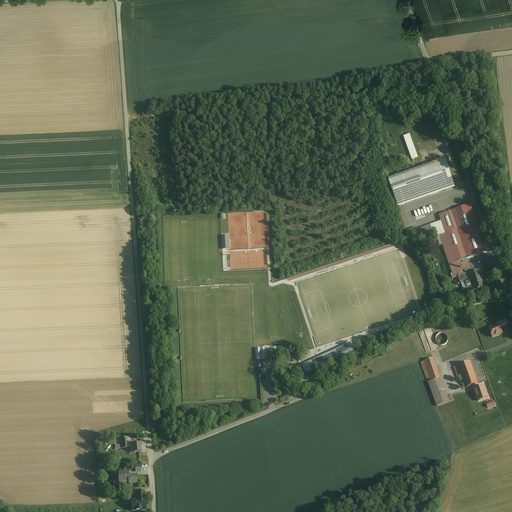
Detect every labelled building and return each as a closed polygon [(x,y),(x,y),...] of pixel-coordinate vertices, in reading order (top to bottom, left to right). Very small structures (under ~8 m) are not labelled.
[(403,137),(412,160),(418,158),(409,135),(403,137)] [(445,160),(388,180),(398,209),(455,189),(445,160)] [(466,206),(439,215),(441,222),(445,233),(445,234),(439,236),(449,265),(458,262),(483,253),(466,206)] [(441,222),(417,230),(421,242),(439,236),(445,234),(445,233),(441,222)] [(458,262),(449,265),(452,274),(453,273),(455,278),(458,277),(462,276),(458,262)] [(478,271),(471,274),(471,273),(462,276),(458,277),(460,283),(469,280),(471,287),(466,289),(469,295),(473,294),(474,294),(474,295),(478,294),(477,290),(484,287),(478,271)] [(454,317),(448,319),(455,338),(461,336),(454,317)] [(505,320),(496,323),(497,326),(499,325),(500,328),(507,325),(505,320)] [(497,326),(489,329),(492,338),(502,334),(500,328),(499,325),(497,326)] [(445,340),(447,340),(446,333),(438,335),(440,344),(445,343),(445,340)] [(463,340),(439,350),(444,362),(477,348),(474,339),(465,343),(463,340)] [(350,345),(340,349),(342,354),(345,353),(352,351),(350,345)] [(340,349),(314,361),(317,368),(345,355),(345,353),(342,354),(340,349)] [(433,359),(420,363),(428,383),(440,379),(433,359)] [(470,362),(454,368),(458,379),(462,378),(466,388),(472,385),(477,384),(470,362)] [(447,397),(440,379),(428,383),(437,407),(448,402),(447,397)] [(483,387),(479,388),(477,384),(472,385),(478,401),(487,398),(483,387)] [(127,440),(119,440),(119,449),(127,449),(127,440)] [(140,444),(132,444),(132,450),(131,450),(131,452),(132,452),(132,453),(141,453),(140,444)] [(128,474),(118,474),(119,481),(119,483),(128,483),(129,483),(128,477),(128,474)] [(128,477),(129,483),(128,483),(129,486),(137,485),(137,476),(128,477)] [(139,501),(132,501),(133,511),(145,510),(144,492),(138,493),(139,501)]
